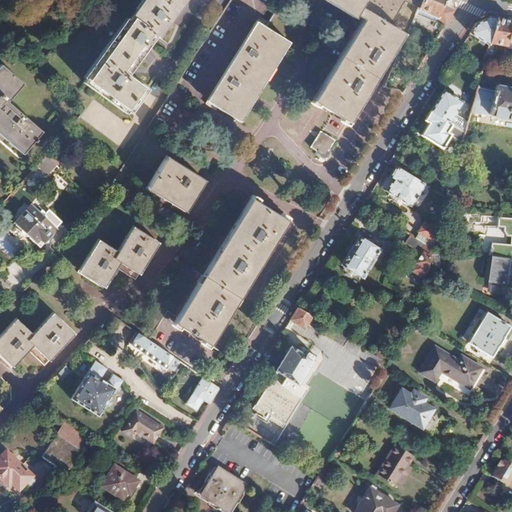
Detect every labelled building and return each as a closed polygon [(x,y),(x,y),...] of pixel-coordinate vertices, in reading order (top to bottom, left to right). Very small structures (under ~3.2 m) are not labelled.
[(145,0),(133,18),(130,16),(82,81),(95,91),(97,88),(130,113),(148,88),(129,73),(157,35),(159,36),(185,0),(145,0)] [(332,0),(365,20),(316,101),(345,119),(403,24),(409,27),(415,13),(420,0),(332,0)] [(420,0),(415,13),(433,21),(434,19),(445,24),(454,10),(451,0),(420,0)] [(490,16),(476,23),(469,33),(489,45),(490,42),(497,17),(490,16)] [(511,26),(511,19),(497,17),(490,42),(507,45),(511,26)] [(285,39),(257,23),(209,102),(236,120),(285,39)] [(0,64),(0,135),(22,154),(34,140),(35,141),(38,138),(36,137),(42,131),(8,101),(24,83),(0,64)] [(388,74),(385,82),(404,90),(408,83),(388,74)] [(494,90),(477,87),(470,111),(490,116),(491,114),(511,118),(511,87),(495,84),(494,90)] [(462,101),(443,89),(430,111),(449,123),(462,101)] [(308,106),(303,116),(310,119),(315,109),(308,106)] [(449,123),(430,111),(424,120),(428,123),(420,136),(442,150),(451,135),(448,133),(452,125),(449,123)] [(327,117),(322,114),(314,125),(318,128),(327,117)] [(469,118),(465,115),(457,128),(460,130),(464,133),(465,129),(469,118)] [(457,128),(452,125),(448,133),(451,135),(462,141),(464,133),(460,130),(457,128)] [(465,129),(464,133),(462,141),(460,147),(467,149),(472,132),(465,129)] [(320,130),(313,141),(320,146),(316,151),(326,157),(329,151),(328,150),(335,139),(320,130)] [(407,161),(394,153),(389,162),(395,166),(402,170),(407,161)] [(197,181),(165,160),(148,184),(181,206),(186,209),(203,184),(197,181)] [(388,176),(385,176),(380,184),(381,186),(386,189),(385,190),(410,207),(423,184),(402,170),(395,166),(388,176)] [(283,217),(253,200),(175,323),(204,341),(283,217)] [(24,210),(13,222),(19,229),(18,230),(19,232),(24,237),(25,237),(26,236),(32,241),(37,236),(43,242),(56,228),(32,203),(26,208),(24,205),(22,208),(24,210)] [(507,239),(511,239),(511,247),(492,245),(488,256),(492,257),(510,260),(511,260),(511,218),(499,218),(498,229),(504,230),(504,233),(507,239)] [(437,232),(424,223),(414,238),(426,246),(432,249),(432,248),(437,232)] [(157,243),(132,227),(115,253),(95,241),(79,266),(105,282),(122,257),(137,266),(141,268),(157,243)] [(343,264),(342,266),(343,267),(342,269),(345,270),(344,272),(352,276),(353,275),(355,277),(356,276),(358,277),(360,275),(362,276),(379,250),(358,237),(341,263),(343,264)] [(415,257),(416,258),(410,267),(412,269),(412,270),(420,275),(417,280),(423,283),(426,272),(427,268),(430,255),(432,249),(426,246),(414,238),(412,237),(407,246),(418,253),(415,257)] [(439,255),(430,255),(427,268),(439,267),(439,255)] [(510,260),(492,257),(487,282),(491,283),(490,292),(504,294),(506,285),(511,285),(511,272),(509,271),(510,260)] [(312,316),(298,307),(289,321),(304,330),(308,323),(312,316)] [(510,327),(487,312),(468,343),(491,357),(510,327)] [(29,335),(13,321),(0,334),(0,347),(15,362),(35,342),(51,356),(71,335),(49,315),(29,335)] [(312,316),(308,323),(384,370),(387,366),(388,363),(312,316)] [(141,349),(141,350),(166,368),(167,366),(173,369),(179,361),(136,331),(129,341),(141,349)] [(270,352),(265,359),(277,367),(276,369),(298,382),(299,380),(306,384),(311,375),(305,371),(312,359),(311,358),(313,353),(302,346),(298,351),(290,346),(282,360),(270,352)] [(457,361),(435,347),(419,371),(434,380),(440,370),(469,388),(481,368),(461,355),(457,361)] [(107,367),(95,359),(71,397),(98,415),(115,388),(117,389),(123,379),(113,373),(108,381),(101,377),(107,367)] [(279,426),(300,390),(268,372),(247,409),(279,426)] [(218,388),(202,376),(185,403),(185,404),(196,410),(203,400),(208,402),(218,388)] [(411,395),(403,389),(390,408),(421,429),(434,410),(423,403),(426,399),(415,391),(411,395)] [(161,428),(134,410),(121,431),(131,438),(135,432),(152,442),(161,428)] [(90,438),(64,421),(40,457),(66,474),(90,438)] [(411,454),(394,443),(375,473),(398,487),(404,476),(400,474),(411,454)] [(6,450),(0,456),(0,479),(5,483),(7,481),(18,491),(33,475),(6,450)] [(116,462),(114,463),(101,482),(121,496),(126,490),(129,492),(138,478),(136,477),(141,470),(120,457),(116,462)] [(495,468),(498,470),(494,477),(506,485),(511,475),(511,466),(500,460),(495,468)] [(244,484),(217,468),(200,495),(227,511),(244,484)] [(326,477),(319,473),(313,483),(320,487),(326,477)] [(186,487),(184,493),(194,496),(196,490),(186,487)] [(391,511),(396,504),(369,487),(353,511),(391,511)] [(310,498),(305,495),(302,501),(307,504),(310,498)] [(112,511),(94,500),(86,511),(112,511)]
